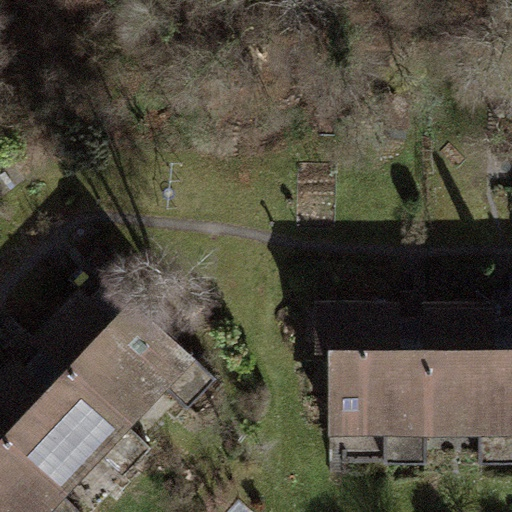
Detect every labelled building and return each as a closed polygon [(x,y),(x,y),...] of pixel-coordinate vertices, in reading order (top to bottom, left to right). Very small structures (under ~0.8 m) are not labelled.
[(37,328),(68,358),(133,420),(170,381),(190,400),(221,367),(137,287),(118,307),(87,277),(37,328)] [(434,425),(432,310),(410,311),(409,292),(325,291),(324,341),(339,341),(337,424),(400,424),(400,452),(434,453),(434,425)] [(511,310),(432,310),(434,425),(486,426),(486,457),(511,456),(511,310)] [(0,368),(0,429),(69,492),(106,451),(125,469),(151,438),(133,420),(68,358),(53,378),(19,347),(0,368)] [(0,511),(86,511),(89,509),(69,492),(0,429),(0,511)]
